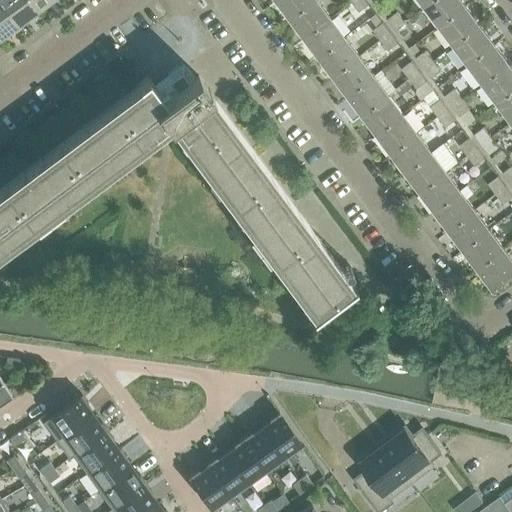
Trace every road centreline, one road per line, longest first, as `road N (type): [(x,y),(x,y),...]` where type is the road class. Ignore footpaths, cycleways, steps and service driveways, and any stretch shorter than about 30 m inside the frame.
road 1 (residential): [(511,312),(477,331),(466,325),(229,0)]
road 2 (residential): [(329,394),(511,431)]
road 3 (residential): [(131,0),(0,102)]
road 4 (residential): [(162,441),(147,433),(98,368),(68,367)]
